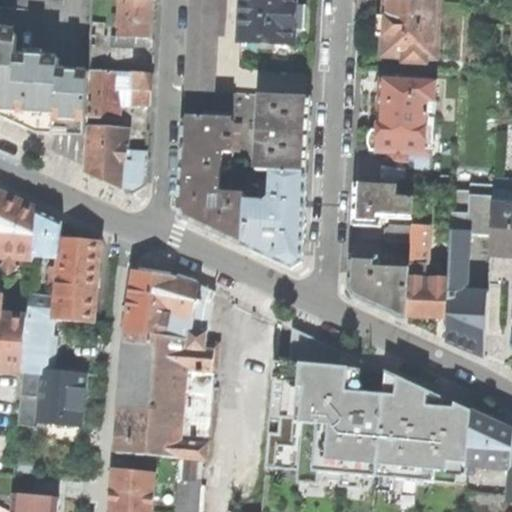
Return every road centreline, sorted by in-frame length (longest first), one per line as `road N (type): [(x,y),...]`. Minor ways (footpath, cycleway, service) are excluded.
road 1 (residential): [(326,309),(342,0)]
road 2 (residential): [(126,224),(101,511)]
road 3 (residential): [(155,232),(170,0)]
road 4 (tertiary): [(511,399),(326,309)]
road 5 (tertiary): [(326,309),(155,232)]
road 6 (tertiary): [(126,224),(0,169)]
